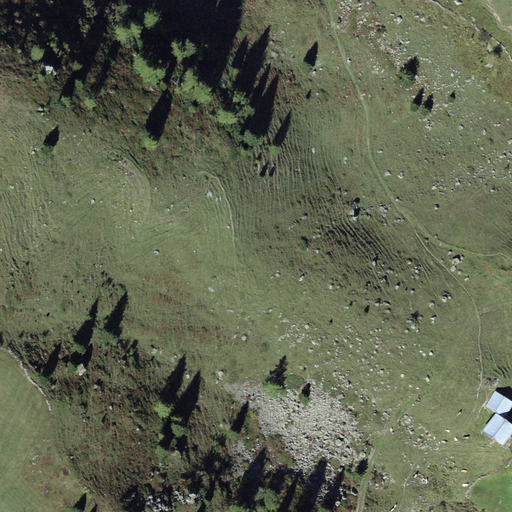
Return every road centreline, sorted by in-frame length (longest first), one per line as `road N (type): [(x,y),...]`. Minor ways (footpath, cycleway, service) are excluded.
road 1 (track): [(326,0),(368,110),(375,171),(399,211),(437,246),(511,264)]
road 2 (track): [(511,300),(479,310),(445,367),(394,415),(370,463),(359,511)]
